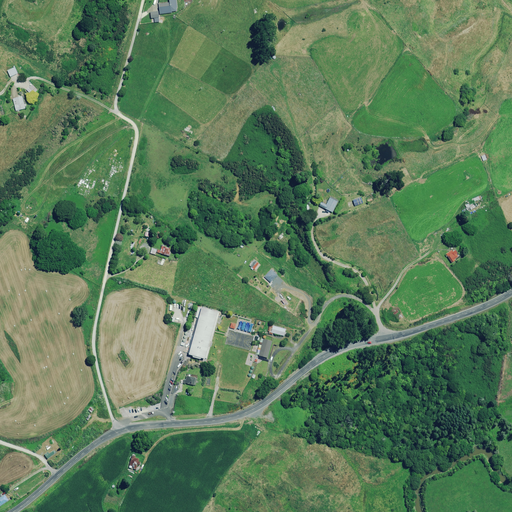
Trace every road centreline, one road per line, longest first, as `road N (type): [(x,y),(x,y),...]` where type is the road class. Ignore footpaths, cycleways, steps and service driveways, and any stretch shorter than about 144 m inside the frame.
road 1 (residential): [(139,0),(112,102),(135,142),(91,342),(116,432)]
road 2 (unclassified): [(116,432),(240,415),(332,353),(511,292)]
road 3 (unclassified): [(13,511),(116,432)]
